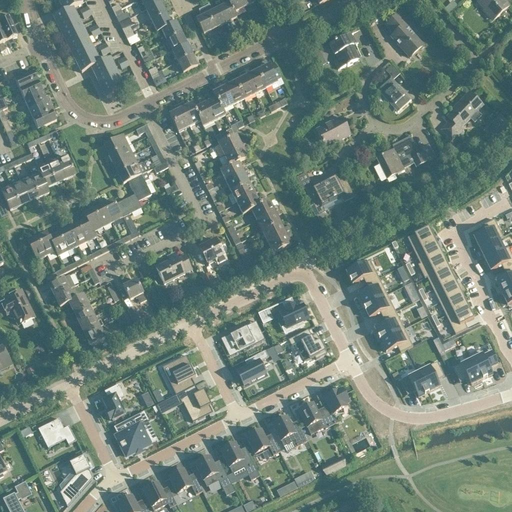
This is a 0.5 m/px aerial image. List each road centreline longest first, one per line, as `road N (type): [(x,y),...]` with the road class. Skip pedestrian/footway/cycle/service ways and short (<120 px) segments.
road 1 (residential): [(385,61),(362,91),(370,116),(388,128),(413,122),(468,71),(467,53),(421,0)]
road 2 (residential): [(110,271),(198,224),(144,106)]
road 3 (residential): [(190,325),(306,270),(350,360)]
road 4 (residential): [(511,360),(456,230),(507,204)]
road 5 (residential): [(350,360),(368,394),(399,416),(423,419),(511,394)]
road 6 (residential): [(213,71),(356,2)]
road 7 (residential): [(39,46),(78,114),(106,122),(144,106)]
road 8 (residential): [(115,479),(237,418)]
road 9 (residential): [(69,385),(190,325)]
road 10 (residential): [(237,418),(350,360)]
